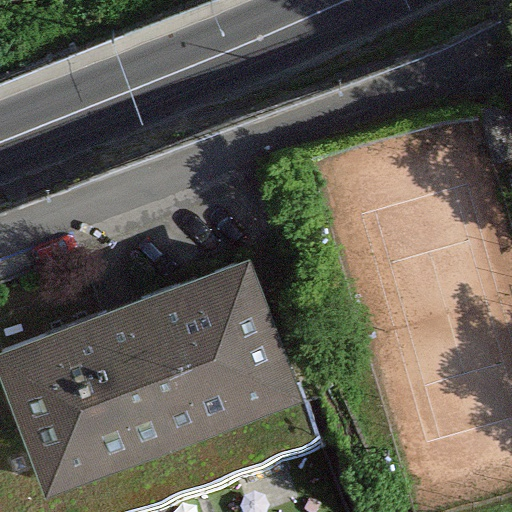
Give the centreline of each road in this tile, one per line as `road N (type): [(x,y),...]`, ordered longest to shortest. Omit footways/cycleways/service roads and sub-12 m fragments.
road 1 (residential): [(0,239),(341,127),(511,44)]
road 2 (primary): [(0,142),(347,0)]
